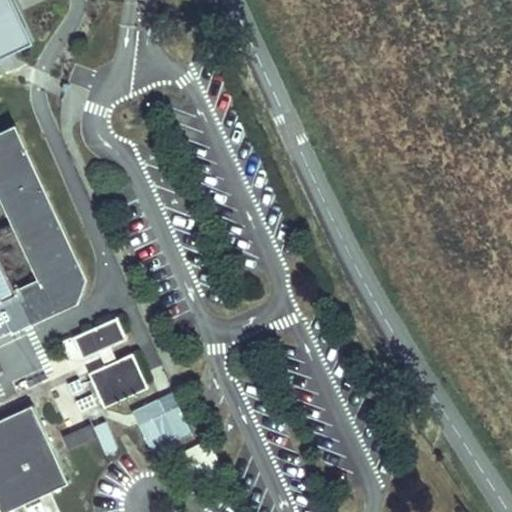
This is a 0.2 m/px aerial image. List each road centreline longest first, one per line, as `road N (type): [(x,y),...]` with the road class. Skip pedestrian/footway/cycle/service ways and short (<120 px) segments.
road 1 (unclassified): [(511,485),(342,233),(234,0)]
road 2 (unknown): [(4,0),(42,135),(142,333)]
